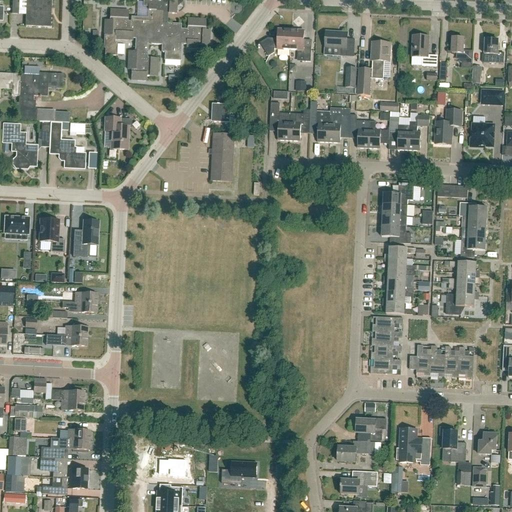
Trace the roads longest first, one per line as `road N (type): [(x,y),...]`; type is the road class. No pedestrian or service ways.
road 1 (residential): [(351,392),(362,167)]
road 2 (residential): [(511,9),(302,0)]
road 3 (unclassified): [(112,375),(121,196)]
road 4 (unclassified): [(171,130),(274,0)]
road 5 (residential): [(511,400),(351,392)]
road 6 (residential): [(511,174),(362,167)]
road 7 (unclassified): [(108,511),(112,375)]
road 8 (residential): [(171,130),(64,46)]
road 9 (residential): [(315,511),(308,449),(351,392)]
road 10 (residential): [(121,196),(0,190)]
